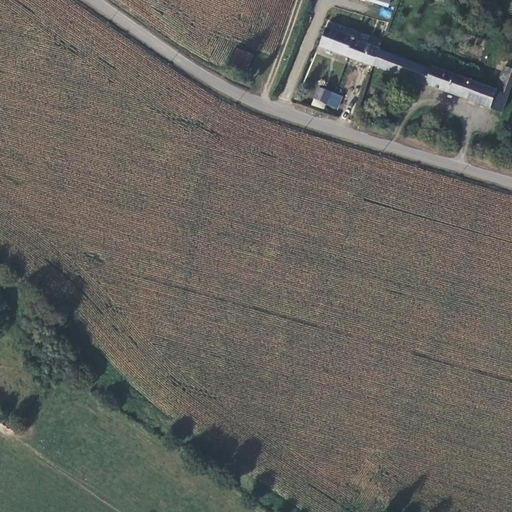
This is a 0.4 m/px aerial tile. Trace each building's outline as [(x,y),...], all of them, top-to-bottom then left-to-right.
[(357,37),(346,33),(344,40),(355,44),(357,37)] [(328,34),(322,50),(349,60),(355,45),(355,44),(344,40),(339,38),(328,34)] [(355,45),(368,50),(371,41),(357,37),(355,44),(355,45)] [(375,70),(380,54),(368,50),(355,45),(349,60),(375,70)] [(380,54),(375,70),(491,113),(497,97),(380,54)] [(241,57),(233,78),(245,81),(252,61),(241,57)] [(324,110),(326,105),(337,110),(343,96),(318,86),(311,104),(324,110)] [(497,97),(491,113),(501,117),(508,101),(497,97)]
